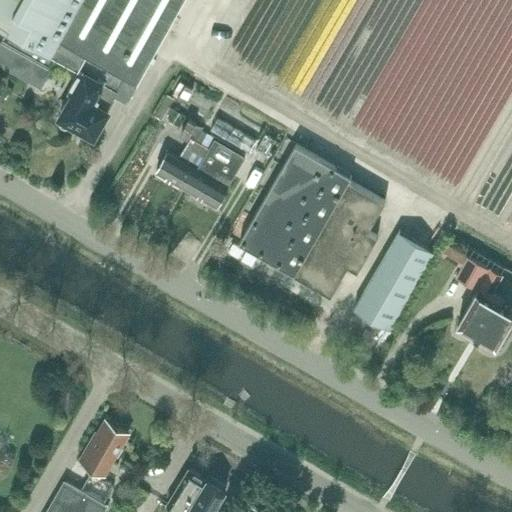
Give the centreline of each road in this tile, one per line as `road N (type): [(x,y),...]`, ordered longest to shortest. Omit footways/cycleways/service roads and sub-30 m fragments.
road 1 (unclassified): [(511,477),(0,180)]
road 2 (unclassified): [(367,511),(0,298)]
road 3 (track): [(199,0),(65,218)]
